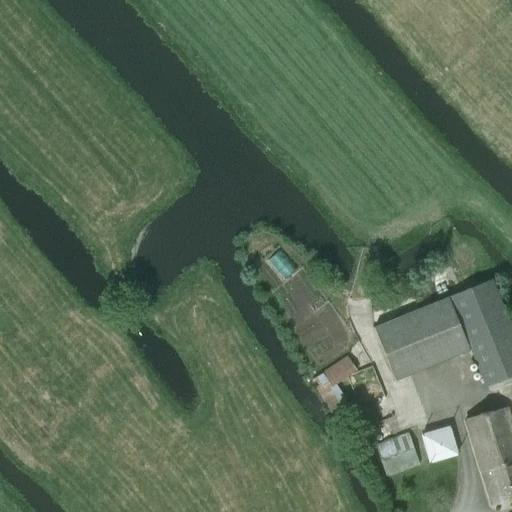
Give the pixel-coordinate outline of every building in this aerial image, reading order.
[(511,338),(488,280),(451,296),(488,385),(511,374),(511,338)] [(396,379),(469,349),(447,297),(374,328),(396,379)] [(338,424),(355,414),(336,384),(357,370),(347,354),(322,371),(323,372),(311,378),(338,424)] [(511,421),(508,407),(465,419),(490,505),(511,498),(511,421)] [(386,475),(419,464),(409,432),(376,443),(386,475)]
